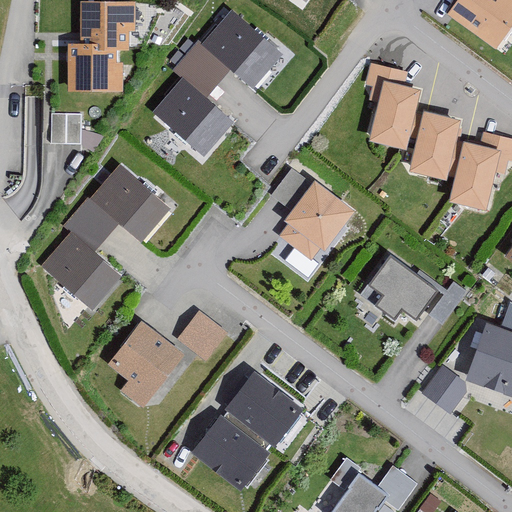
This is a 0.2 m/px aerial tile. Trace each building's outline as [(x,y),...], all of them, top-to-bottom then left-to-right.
[(511,0),(457,0),(446,16),(497,53),(511,32),(511,0)] [(135,5),(81,5),(81,46),(68,46),(68,95),(121,95),(121,66),(117,66),(117,54),(129,54),(129,34),(135,34),(135,5)] [(284,57),(231,14),(203,48),(197,42),(172,72),(182,81),(152,116),(207,161),(235,126),(206,102),(231,72),(255,92),(284,57)] [(409,75),(371,66),(366,89),(383,93),(371,145),(409,153),(423,92),(406,88),(409,75)] [(53,108),(52,137),(86,138),(87,109),(53,108)] [(446,183),(460,121),(425,113),(412,176),(446,183)] [(511,163),(511,142),(484,135),(481,147),(465,143),(451,204),(487,213),(497,175),(504,176),(508,163),(511,163)] [(173,212),(120,169),(92,203),(88,199),(63,229),(71,235),(41,271),(96,316),(124,281),(93,255),(118,225),(144,247),(173,212)] [(356,214),(317,183),(313,189),(291,172),(271,198),(291,214),(285,222),(289,225),(280,237),(311,261),(320,248),(326,253),(356,214)] [(397,321),(404,311),(416,320),(438,293),(393,258),(371,287),(386,298),(379,307),(397,321)] [(227,335),(198,314),(177,342),(205,363),(227,335)] [(184,357),(141,325),(108,369),(129,384),(122,394),(144,411),(184,357)] [(511,335),(488,326),(467,381),(511,398),(511,335)] [(447,414),(463,394),(462,386),(443,370),(423,395),(447,414)] [(302,413),(253,376),(225,414),(227,415),(223,420),(220,418),(191,457),(241,494),(269,457),(265,454),(270,447),(274,450),(302,413)] [(347,497),(335,511),(379,511),(385,505),(395,511),(398,511),(416,488),(392,471),(378,490),(346,466),(332,486),(347,497)]
